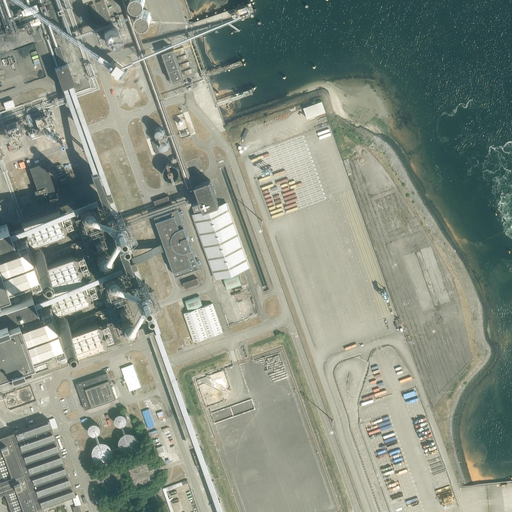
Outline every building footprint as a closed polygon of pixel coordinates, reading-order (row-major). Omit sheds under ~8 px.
[(145,10),(142,10),(139,12),(137,15),(137,18),(138,22),(141,24),(145,24),(149,23),(151,20),(151,16),(149,12),(145,10)] [(117,30),(118,27),(107,26),(107,31),(103,30),(102,40),(106,40),(106,42),(118,44),(120,31),(117,30)] [(74,84),(67,64),(65,64),(59,46),(57,47),(54,48),(60,66),(57,67),(54,68),(61,88),(65,86),(72,84),(74,84)] [(184,78),(173,49),(159,54),(170,83),(183,78),(184,78)] [(118,78),(122,80),(129,70),(114,61),(108,69),(116,74),(114,78),(117,79),(118,78)] [(12,99),(3,102),(6,110),(15,106),(12,99)] [(307,118),(326,112),(322,101),(303,107),(307,118)] [(6,126),(7,135),(15,135),(28,129),(28,130),(30,133),(35,133),(38,135),(48,131),(48,128),(54,126),(53,123),(49,123),(45,115),(40,115),(39,117),(36,117),(34,120),(35,125),(32,120),(29,120),(28,118),(27,117),(26,119),(24,118),(26,122),(22,120),(19,121),(17,123),(14,124),(13,126),(12,126),(6,126)] [(166,135),(163,127),(155,130),(157,137),(160,135),(161,137),(166,135)] [(58,198),(45,162),(29,168),(36,190),(34,191),(36,198),(38,198),(40,204),(58,198)] [(178,174),(178,172),(178,171),(178,170),(177,168),(176,167),(175,166),(174,166),(173,165),(171,165),(170,165),(168,166),(167,166),(166,167),(165,168),(164,169),(164,171),(163,172),(163,173),(164,175),(164,176),(165,177),(166,178),(167,179),(169,180),(170,180),(171,180),(173,180),(174,179),(175,179),(176,178),(177,177),(178,175),(178,174)] [(100,179),(97,172),(94,173),(90,175),(93,181),(96,180),(100,179)] [(249,266),(226,203),(219,206),(210,180),(194,186),(199,200),(193,202),(197,213),(193,215),(215,278),(249,266)] [(156,207),(170,202),(168,196),(154,201),(156,207)] [(110,209),(108,202),(104,204),(101,205),(103,211),(107,210),(110,209)] [(96,211),(96,209),(95,208),(94,206),(94,205),(92,204),(91,204),(90,203),(88,203),(87,203),(86,204),(84,204),(83,205),(82,206),(81,208),(81,209),(81,211),(81,212),(81,213),(82,214),(83,216),(85,217),(86,218),(88,218),(89,218),(91,218),(92,217),(93,216),(94,215),(95,214),(95,212),(96,211)] [(154,217),(163,243),(175,276),(198,268),(189,240),(189,239),(189,238),(188,238),(188,237),(187,236),(177,208),(154,217)] [(17,230),(23,246),(72,229),(66,213),(17,230)] [(37,308),(31,292),(0,302),(0,289),(27,280),(13,241),(0,245),(0,366),(12,362),(13,365),(20,362),(19,359),(52,348),(37,308)] [(109,255),(109,253),(109,252),(108,250),(107,249),(106,248),(104,248),(103,247),(102,247),(100,247),(99,248),(98,249),(96,250),(95,251),(95,252),(94,254),(94,255),(95,257),(95,258),(96,259),(97,260),(98,261),(99,262),(100,262),(102,262),(103,262),(105,262),(106,261),(107,260),(108,259),(109,258),(109,257),(109,255)] [(127,255),(125,248),(121,250),(117,251),(120,258),(124,256),(127,255)] [(31,269),(46,312),(95,295),(80,252),(31,269)] [(118,279),(118,278),(118,276),(117,275),(116,274),(115,273),(114,272),(112,272),(111,271),(110,272),(108,272),(107,273),(105,274),(105,275),(104,276),(104,278),(103,279),(104,281),(104,282),(105,283),(106,284),(107,285),(108,286),(110,286),(111,287),(112,286),(114,286),(115,285),(116,284),(117,283),(118,282),(118,281),(118,279)] [(227,289),(241,284),(237,274),(223,279),(227,289)] [(197,278),(183,283),(185,289),(199,283),(197,278)] [(203,307),(199,296),(185,301),(189,312),(203,307)] [(189,312),(184,313),(194,342),(222,332),(212,303),(203,307),(189,312)] [(151,307),(147,308),(152,321),(156,319),(151,307)] [(135,325),(134,324),(134,322),(133,321),(133,320),(131,319),(130,318),(129,318),(128,317),(126,317),(124,318),(123,319),(122,319),(121,321),(120,322),(120,323),(120,325),(120,326),(120,328),(121,329),(122,330),(123,331),(124,332),(126,332),(127,332),(128,332),(130,332),(131,331),(132,330),(133,329),(134,328),(134,326),(135,325)] [(55,336),(58,344),(62,357),(112,339),(105,319),(55,336)] [(132,365),(120,369),(128,391),(140,387),(132,365)] [(106,373),(92,378),(76,384),(85,410),(116,399),(106,373)] [(7,398),(11,409),(22,404),(21,403),(32,399),(28,389),(18,392),(20,398),(18,399),(16,395),(7,398)] [(192,421),(184,398),(180,400),(188,423),(192,421)] [(155,426),(149,408),(143,411),(148,428),(155,426)] [(127,420),(126,419),(126,418),(126,417),(125,416),(124,415),(123,415),(122,414),(121,414),(118,415),(117,415),(116,416),(116,417),(115,418),(115,420),(115,422),(116,423),(116,424),(117,425),(118,425),(120,426),(122,426),(123,425),(125,424),(126,422),(126,421),(127,420)] [(183,434),(188,433),(183,419),(178,420),(183,434)] [(29,511),(30,511),(75,495),(48,420),(29,426),(25,427),(25,428),(6,435),(6,434),(3,435),(3,436),(0,436),(0,495),(4,494),(10,511),(29,511)] [(100,429),(100,427),(100,426),(99,425),(97,424),(95,423),(94,423),(93,424),(91,424),(91,425),(90,426),(89,427),(89,428),(89,429),(89,430),(89,431),(90,432),(91,433),(92,434),(94,435),(97,435),(98,434),(99,433),(99,432),(100,432),(100,430),(100,429)] [(138,443),(138,441),(137,439),(136,437),(135,435),(133,434),(131,433),(129,433),(127,433),(126,433),(124,434),(122,435),(121,436),(120,437),(119,439),(118,441),(118,443),(118,444),(119,446),(120,448),(121,449),(122,450),(124,451),(125,452),(127,452),(130,452),(132,452),(133,451),(135,450),(136,448),(137,447),(138,445),(138,443)] [(112,452),(112,450),(112,448),(111,446),(109,445),(108,444),(106,443),(105,442),(103,442),(101,442),(99,442),(97,443),(96,444),(95,446),(93,447),(93,449),(93,451),(93,453),(93,455),(94,457),(95,458),(97,460),(98,461),(100,461),(102,461),(104,461),(106,461),(107,460),(109,459),(111,457),(111,455),(112,454),(112,452)] [(198,469),(208,465),(202,449),(192,452),(198,469)] [(213,511),(215,511),(216,511),(223,511),(219,498),(209,501),(213,511)]
